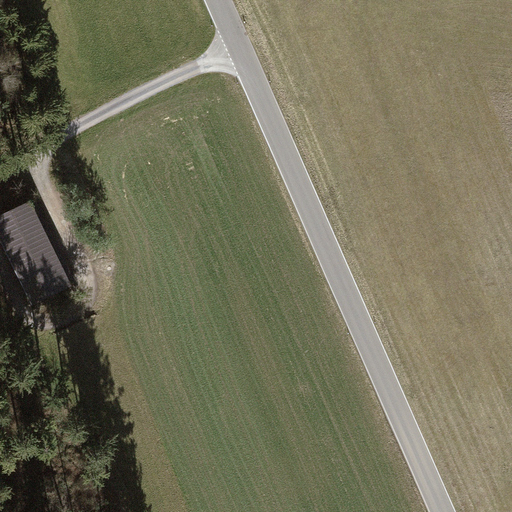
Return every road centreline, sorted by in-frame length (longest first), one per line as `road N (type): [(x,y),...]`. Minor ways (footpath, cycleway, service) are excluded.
road 1 (tertiary): [(218,0),(442,511)]
road 2 (track): [(0,268),(20,310),(42,329),(71,325),(89,309),(88,271),(29,155)]
road 3 (track): [(0,171),(238,45)]
